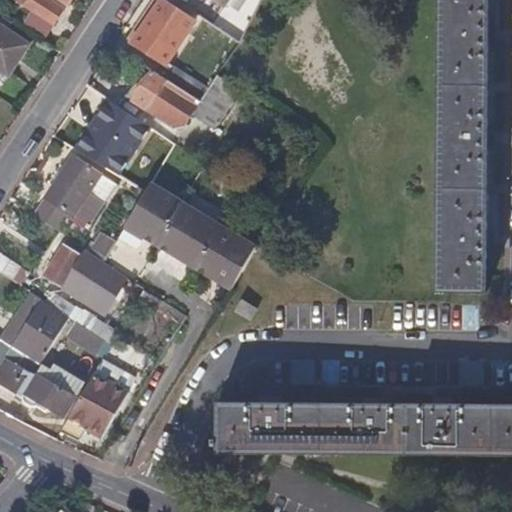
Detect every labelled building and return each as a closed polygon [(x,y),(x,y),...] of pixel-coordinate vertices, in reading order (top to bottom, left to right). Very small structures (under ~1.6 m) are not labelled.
[(30,0),(27,5),(55,23),(66,6),(58,0),(30,0)] [(171,1),(169,0),(159,0),(130,43),(139,49),(171,1)] [(441,0),(440,293),(488,294),(488,250),(488,231),(489,149),(489,130),(489,47),(489,28),(489,0),(441,0)] [(199,20),(171,1),(139,49),(167,67),(199,20)] [(31,44),(0,23),(0,68),(10,75),(31,44)] [(497,28),(489,28),(489,47),(497,46),(497,28)] [(202,101),(152,69),(132,100),(174,127),(187,124),(193,114),(202,101)] [(219,75),(202,101),(193,114),(216,129),(241,90),(219,75)] [(107,99),(74,149),(117,178),(151,128),(107,99)] [(103,175),(74,155),(47,197),(76,215),(78,212),(90,219),(102,201),(90,193),(103,175)] [(182,201),(152,183),(125,226),(138,234),(140,232),(159,243),(183,204),(181,203),(182,201)] [(220,225),(183,204),(159,243),(174,253),(177,249),(196,260),(194,265),(195,266),(220,225)] [(257,247),(220,225),(195,266),(213,276),(215,272),(235,283),(257,247)] [(98,231),(89,250),(106,258),(115,239),(98,231)] [(85,254),(64,242),(45,275),(81,298),(99,271),(82,261),(85,254)] [(0,251),(0,270),(23,286),(31,272),(0,251)] [(123,271),(116,284),(126,291),(123,297),(137,305),(140,301),(147,288),(136,280),(123,271)] [(164,300),(147,288),(140,301),(157,312),(164,300)] [(45,300),(31,291),(1,337),(14,346),(45,300)] [(260,304),(245,295),(239,306),(254,314),(260,304)] [(71,317),(45,300),(14,346),(42,363),(71,317)] [(71,317),(78,322),(106,340),(113,344),(121,331),(79,303),(71,317)] [(78,322),(70,334),(99,352),(106,340),(78,322)] [(0,365),(1,366),(0,366),(0,382),(23,395),(26,401),(35,406),(49,407),(69,418),(81,398),(41,375),(46,365),(42,363),(14,346),(1,337),(0,336),(0,365)] [(137,375),(105,358),(96,372),(129,390),(137,375)] [(129,390),(96,372),(63,431),(81,440),(88,427),(104,436),(130,391),(129,390)] [(281,397),(263,397),(263,405),(281,405),(281,397)] [(263,405),(220,405),(220,452),(408,454),(409,407),(383,406),(364,406),(281,405),(263,405)] [(436,407),(409,407),(408,454),(511,454),(511,407),(455,407),(436,407)]
